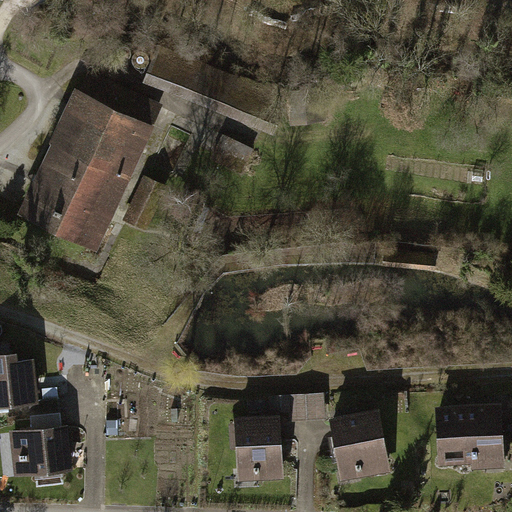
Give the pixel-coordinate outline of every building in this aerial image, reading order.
[(161,55),(150,79),(277,135),(288,111),(161,55)] [(164,108),(92,75),(84,91),(80,89),(21,217),(97,252),(164,108)] [(291,104),(294,127),(326,122),(323,100),(291,104)] [(256,152),(224,137),(216,156),(247,171),(256,152)] [(170,188),(151,178),(128,225),(147,235),(170,188)] [(440,258),(387,253),(385,269),(438,275),(440,258)] [(22,357),(0,358),(0,425),(12,424),(10,413),(31,411),(40,410),(38,396),(35,363),(22,364),(22,357)] [(40,410),(31,411),(33,436),(63,433),(60,409),(51,409),(50,395),(38,396),(40,410)] [(326,398),(270,400),(271,421),(281,420),(282,426),(327,424),(326,398)] [(503,407),(438,411),(441,470),(479,468),(479,474),(507,472),(503,407)] [(392,478),(381,414),(332,422),(335,441),(331,442),(335,466),(339,466),(342,486),(392,478)] [(282,426),(281,420),(271,421),(237,422),(239,485),(284,483),(282,426)] [(123,426),(109,426),(109,442),(123,442),(123,426)] [(33,436),(10,438),(14,482),(75,476),(71,432),(63,433),(33,436)]
